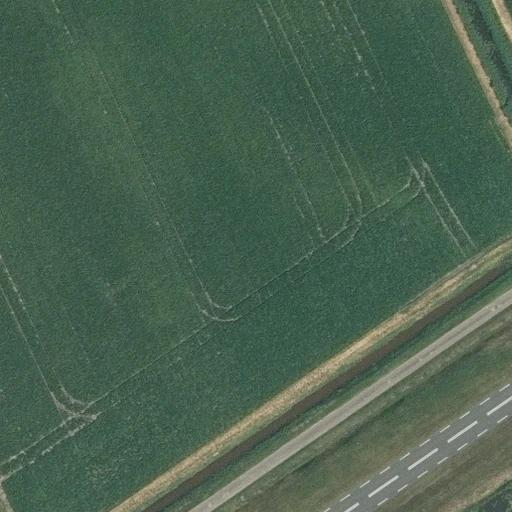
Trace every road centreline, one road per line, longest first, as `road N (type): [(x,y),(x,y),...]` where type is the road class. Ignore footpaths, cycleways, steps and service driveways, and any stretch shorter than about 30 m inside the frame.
road 1 (unclassified): [(200,511),(511,295)]
road 2 (primary): [(348,511),(511,398)]
